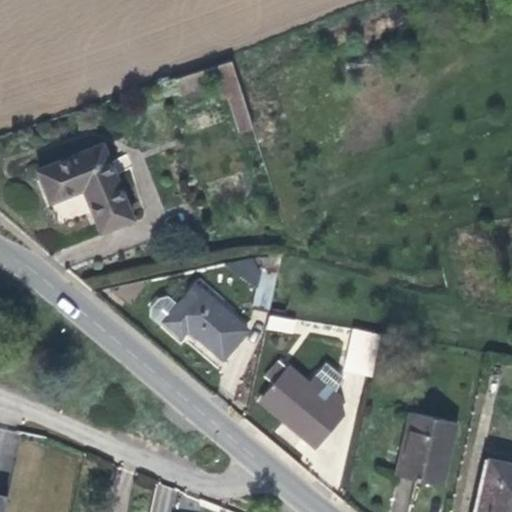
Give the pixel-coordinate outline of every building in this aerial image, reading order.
[(174,78),(180,95),(238,80),(232,60),(174,78)] [(131,217),(114,177),(101,145),(39,169),(50,198),(51,200),(79,188),(83,187),(101,229),(131,217)] [(251,307),(269,311),(281,254),(265,254),(223,263),(255,286),(251,307)] [(222,359),(247,330),(195,285),(164,320),(181,335),(187,328),(222,359)] [(287,300),(273,298),(271,308),(285,311),(287,300)] [(269,315),(267,327),(291,332),(294,320),(269,315)] [(352,329),(344,369),(369,374),(379,333),(352,329)] [(274,384),(288,368),(279,360),(265,376),(274,384)] [(335,391),(342,377),(325,362),(308,383),(289,367),(288,368),(274,384),(261,400),(311,442),(339,409),(337,393),(335,391)] [(431,482),(438,456),(446,457),(454,421),(412,411),(397,475),(431,482)] [(439,484),(446,457),(438,456),(431,482),(439,484)] [(477,511),(511,511),(511,463),(489,458),(477,511)]
